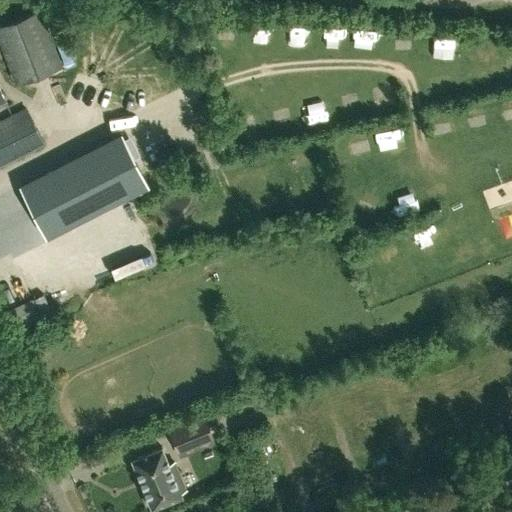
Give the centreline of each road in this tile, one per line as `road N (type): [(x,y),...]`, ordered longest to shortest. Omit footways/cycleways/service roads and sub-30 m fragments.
road 1 (track): [(184,98),(280,65),(383,64),(408,75),(420,147)]
road 2 (unclassified): [(63,511),(0,388)]
road 3 (track): [(11,270),(54,250),(75,283),(114,315)]
